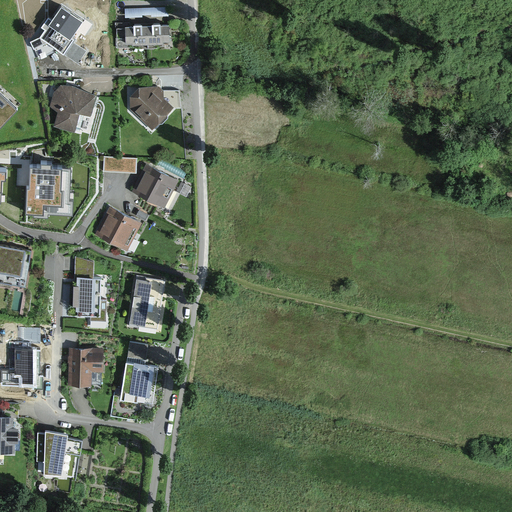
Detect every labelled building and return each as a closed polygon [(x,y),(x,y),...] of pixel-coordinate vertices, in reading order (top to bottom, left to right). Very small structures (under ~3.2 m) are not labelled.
[(92,17),(69,2),(47,36),(33,43),(40,55),(60,44),(71,51),(92,17)] [(173,24),(130,26),(130,45),(174,43),(173,24)] [(106,93),(71,84),(55,98),(56,104),(59,109),(65,110),(62,124),(83,129),(88,109),(101,112),(106,93)] [(136,93),(136,109),(156,129),(178,107),(158,88),(143,86),(136,93)] [(0,92),(0,125),(17,110),(0,92)] [(137,158),(104,157),(103,172),(136,174),(137,158)] [(31,169),(30,189),(27,189),(26,215),(34,215),(34,218),(48,218),(49,215),(72,216),(72,202),(70,202),(71,170),(52,169),(53,166),(41,165),(41,169),(31,169)] [(183,183),(151,166),(137,192),(169,209),(183,183)] [(148,225),(117,209),(102,237),(133,253),(148,225)] [(32,249),(2,244),(0,255),(0,281),(26,286),(32,249)] [(99,263),(80,258),(80,317),(91,317),(91,325),(112,325),(112,302),(106,302),(106,277),(99,277),(99,263)] [(167,282),(137,278),(130,326),(160,330),(167,282)] [(17,342),(30,342),(39,342),(39,328),(17,328),(17,342)] [(40,374),(40,347),(30,347),(30,342),(17,342),(10,342),(10,369),(1,369),(1,389),(43,389),(43,374),(40,374)] [(148,345),(129,343),(122,401),(155,405),(160,365),(145,363),(148,345)] [(107,346),(73,345),(73,383),(95,383),(95,367),(106,367),(107,346)] [(14,415),(0,414),(0,451),(15,452),(15,425),(13,425),(14,415)] [(69,431),(47,428),(46,433),(38,432),(38,460),(44,461),(44,472),(62,473),(65,452),(81,454),(83,439),(68,437),(69,431)]
